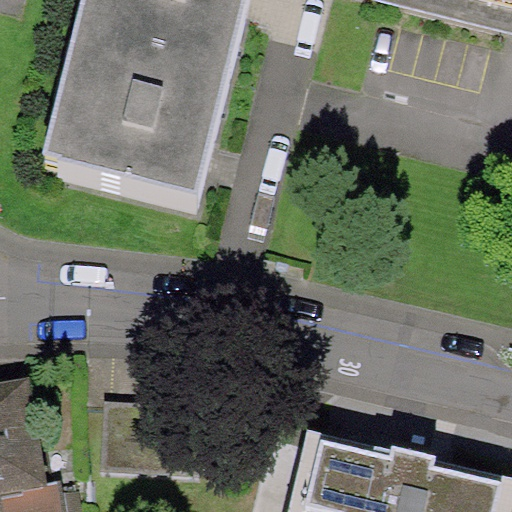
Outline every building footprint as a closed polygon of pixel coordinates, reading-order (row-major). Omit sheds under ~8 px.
[(252,0),(92,0),(47,176),(197,215),(252,0)] [(511,0),(370,0),(511,34),(511,0)] [(31,387),(0,392),(0,502),(1,503),(2,511),(66,511),(61,484),(46,487),(31,387)] [(272,417),(104,404),(100,474),(202,483),(203,470),(261,474),(272,417)] [(509,511),(511,499),(511,492),(304,446),(290,511),(509,511)]
